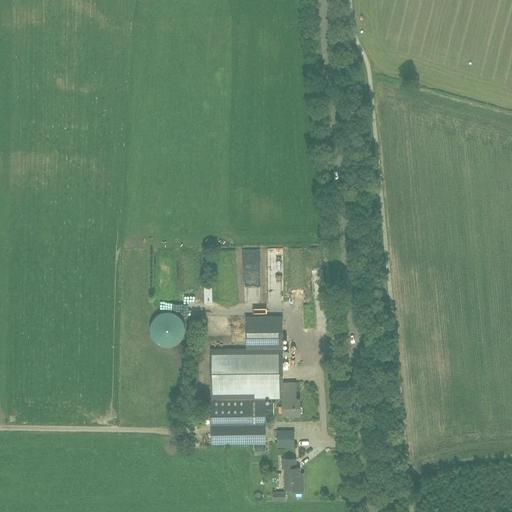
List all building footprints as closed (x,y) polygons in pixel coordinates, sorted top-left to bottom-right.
[(248,250),(248,258),(261,257),(261,249),(248,250)] [(207,305),(215,306),(215,286),(207,286),(207,305)] [(151,324),(150,329),(151,334),(153,339),(156,343),(160,345),(165,347),(170,347),(175,345),(179,343),(182,339),(184,334),(185,329),(184,324),(182,320),(179,316),(175,313),(170,312),(165,312),(160,313),(156,316),(153,320),(151,324)] [(282,316),(246,316),(246,348),(210,349),(211,443),(266,442),(265,398),(282,398),(283,414),(300,414),(300,398),(295,398),(295,393),(296,393),(296,383),(283,383),(282,316)] [(295,447),(294,430),(277,430),(277,447),(295,447)] [(285,489),(301,488),(301,478),(300,478),(300,467),(296,467),(296,459),(282,459),(282,468),(285,468),(285,489)] [(278,496),(278,503),(290,504),(290,497),(278,496)]
